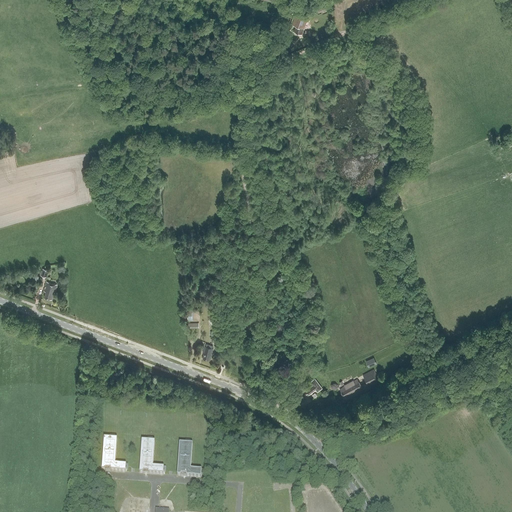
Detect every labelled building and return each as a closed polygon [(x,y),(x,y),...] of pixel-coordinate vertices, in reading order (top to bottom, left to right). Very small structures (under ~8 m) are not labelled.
[(316,6),(319,14),(328,11),(326,3),(316,6)] [(304,30),(309,16),(297,12),(292,25),(296,26),(294,32),(302,35),(304,30)] [(47,277),(49,270),(42,268),(40,275),(47,277)] [(55,293),(57,285),(47,282),(44,291),(46,292),(44,297),(52,300),(54,293),(55,293)] [(210,360),(213,349),(212,348),(213,346),(206,344),(205,346),(203,353),(204,353),(203,358),(210,360)] [(369,367),(377,363),(375,357),(366,361),(369,367)] [(374,369),(363,375),(369,386),(379,380),(374,369)] [(308,393),(306,394),(298,400),(299,401),(298,402),(301,406),(302,405),(302,406),(308,402),(311,400),(308,396),(316,390),(317,392),(322,388),(315,378),(310,382),(312,385),(306,390),(308,393)] [(353,394),(359,391),(363,388),(358,379),(354,381),(344,387),(340,389),(344,396),(352,392),(353,394)] [(125,473),(126,465),(115,464),(117,439),(104,438),(102,471),(125,473)] [(163,475),(164,468),(153,467),(154,442),(141,441),(139,474),(163,475)] [(201,478),(201,470),(190,469),(192,444),(179,443),(177,476),(201,478)]
